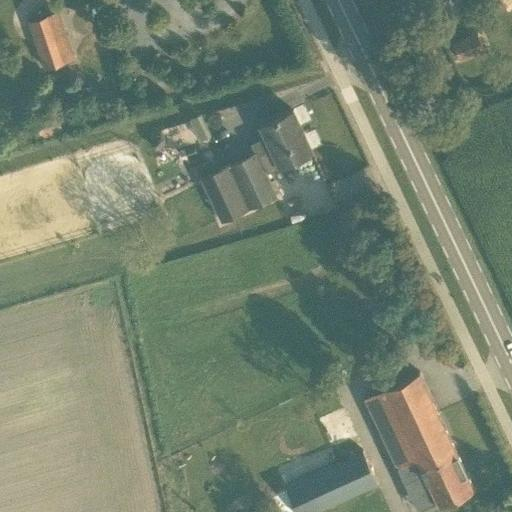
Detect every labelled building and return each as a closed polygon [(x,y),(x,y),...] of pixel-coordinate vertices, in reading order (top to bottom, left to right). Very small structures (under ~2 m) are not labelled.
[(29,21),(44,67),(69,59),(54,12),(29,21)] [(480,31),(454,39),(460,59),(486,51),(480,31)] [(280,167),(312,151),(304,134),(302,135),(299,127),(301,126),(293,110),(261,125),(266,136),(251,143),(255,152),(202,177),(222,220),(276,195),(266,173),(280,166),(280,167)] [(196,138),(208,134),(200,111),(189,115),(196,138)] [(190,120),(176,124),(179,138),(193,134),(190,120)] [(368,395),(396,454),(401,465),(397,466),(405,482),(425,473),(440,505),(474,489),(419,371),(368,395)] [(297,511),(314,511),(378,483),(343,407),(318,418),(338,461),(285,486),(297,511)]
